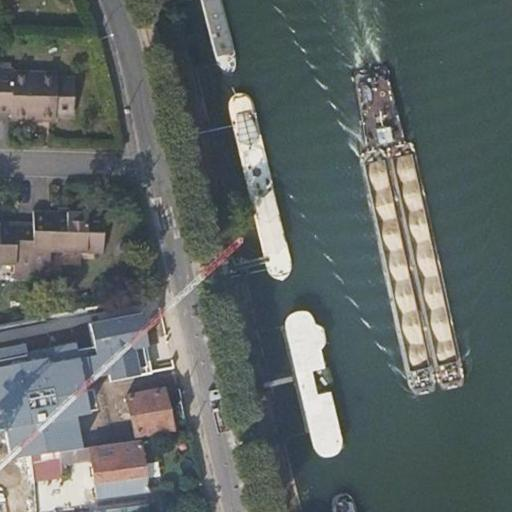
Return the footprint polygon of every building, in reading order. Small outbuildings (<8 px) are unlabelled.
[(511,0),(486,0),(509,101),(511,105),(511,0)] [(15,70),(0,69),(0,112),(10,112),(10,121),(55,120),(55,117),(73,117),(73,80),(55,80),(55,75),(15,73),(15,70)] [(32,270),(51,271),(53,252),(65,252),(86,253),(105,254),(104,212),(82,210),(81,214),(34,211),(34,226),(32,270)] [(15,279),(32,279),(32,270),(34,226),(0,224),(0,264),(15,265),(15,279)] [(53,252),(51,271),(64,272),(65,252),(53,252)] [(32,270),(32,279),(50,280),(51,271),(32,270)] [(73,342),(0,355),(0,429),(3,429),(8,460),(31,455),(60,450),(80,446),(74,416),(89,413),(82,379),(108,374),(109,380),(140,374),(135,350),(151,347),(145,310),(89,320),(94,346),(75,350),(73,342)] [(173,427),(166,387),(127,394),(134,433),(173,427)] [(148,488),(141,438),(109,443),(90,445),(92,460),(97,495),(148,488)] [(92,460),(90,445),(80,446),(60,450),(62,465),(92,460)] [(62,465),(60,450),(31,455),(34,479),(63,475),(62,465)] [(147,511),(147,502),(94,509),(94,511),(147,511)]
